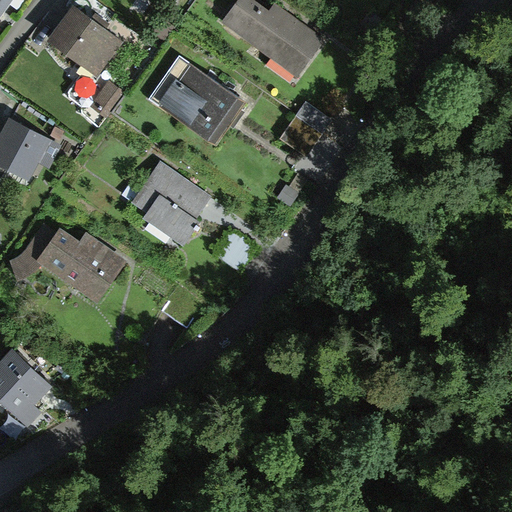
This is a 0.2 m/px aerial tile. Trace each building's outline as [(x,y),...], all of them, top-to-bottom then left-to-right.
[(13,0),(0,0),(0,18),(12,2),(13,0)] [(238,0),(223,22),(298,77),(325,40),(283,9),(275,3),(269,10),(255,0),(238,0)] [(91,19),(73,5),(47,41),(97,77),(123,42),(106,29),(97,22),(91,19)] [(95,13),(91,19),(97,22),(106,29),(110,24),(95,13)] [(179,56),(149,99),(215,146),(230,125),(235,117),(241,109),(246,102),(179,56)] [(125,92),(109,80),(90,106),(106,118),(125,92)] [(306,102),(296,115),(322,133),(332,120),(306,102)] [(245,112),(241,109),(235,117),(230,125),(234,128),(245,112)] [(322,133),(296,115),(281,138),(307,156),(322,133)] [(62,146),(10,117),(0,134),(0,166),(28,182),(39,163),(49,169),(62,146)] [(212,197),(160,160),(130,203),(146,214),(143,219),(182,247),(200,222),(196,219),(199,216),(212,197)] [(308,180),(297,173),(289,186),(300,193),(308,180)] [(289,186),(286,185),(277,199),(290,208),(300,193),(289,186)] [(37,261),(56,234),(43,226),(24,252),(21,255),(18,257),(16,258),(12,260),(10,261),(16,282),(21,281),(27,279),(32,275),(36,272),(39,268),(42,265),(37,261)] [(42,265),(97,304),(127,262),(86,233),(80,241),(61,227),(56,234),(37,261),(42,265)] [(259,246),(231,227),(213,254),(241,273),(259,246)] [(207,304),(178,283),(162,311),(186,328),(207,304)] [(12,349),(0,361),(0,402),(27,428),(42,413),(34,406),(45,395),(52,387),(12,349)]
